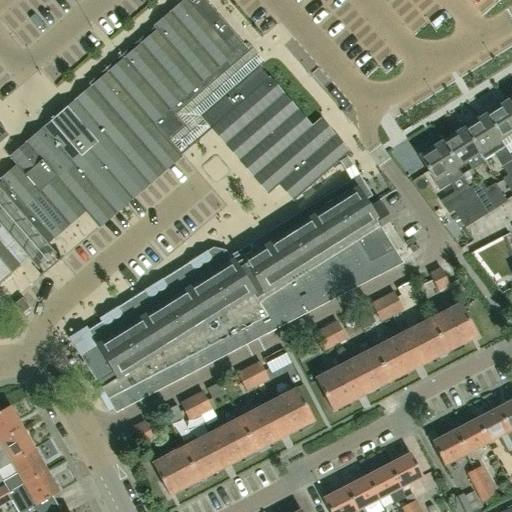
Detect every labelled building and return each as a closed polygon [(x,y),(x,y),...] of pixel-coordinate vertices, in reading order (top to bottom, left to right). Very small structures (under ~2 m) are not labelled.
[(156,32),(204,88),(247,50),(203,0),(193,0),(189,3),(182,2),(172,11),(172,17),(166,15),(157,24),(156,32)] [(156,32),(153,29),(121,56),(124,60),(172,115),(204,88),(156,32)] [(172,115),(124,60),(121,56),(88,85),(92,89),(148,155),(165,140),(156,129),(172,115)] [(257,69),(217,104),(215,106),(214,111),(266,168),(309,128),(257,69)] [(92,89),(43,132),(89,185),(99,197),(148,155),(92,89)] [(495,108),(484,115),(499,140),(511,132),(511,110),(506,101),(495,108)] [(266,168),(214,111),(213,121),(217,125),(218,132),(223,137),(230,140),(231,141),(232,148),(237,154),(244,156),(245,157),(247,165),(251,170),(258,173),(259,174),(261,181),(265,186),(272,189),(273,190),(284,181),(286,188),(291,193),(297,196),(298,197),(347,154),(318,120),(309,128),(266,168)] [(484,115),(462,129),(482,161),(492,154),(500,167),(511,160),(499,140),(484,115)] [(462,129),(440,143),(447,156),(455,168),(466,160),(472,169),(483,162),(482,161),(462,129)] [(89,185),(43,132),(10,160),(17,168),(57,213),(89,185)] [(429,144),(417,152),(420,156),(418,157),(439,190),(460,177),(455,168),(447,156),(440,143),(432,148),(429,144)] [(511,160),(502,166),(508,176),(503,179),(511,193),(511,160)] [(17,168),(0,183),(0,192),(35,232),(57,213),(17,168)] [(474,198),(485,215),(505,202),(494,184),(484,190),(478,182),(468,188),(474,198)] [(462,204),(453,210),(464,228),(485,215),(474,198),(468,188),(457,195),(462,204)] [(115,414),(401,264),(379,228),(390,221),(378,203),(367,209),(355,189),(234,265),(229,257),(227,259),(208,254),(207,252),(99,320),(101,323),(70,343),(95,381),(90,384),(109,414),(113,411),(115,414)] [(0,283),(21,266),(0,241),(0,227),(1,227),(0,225),(0,283)] [(449,287),(449,286),(459,280),(451,265),(441,270),(440,268),(428,274),(437,293),(449,287)] [(381,298),(391,317),(403,311),(393,292),(381,298)] [(34,305),(26,295),(18,302),(26,311),(34,305)] [(391,317),(381,298),(370,304),(380,323),(391,317)] [(430,320),(446,352),(475,337),(459,305),(430,320)] [(343,320),(348,330),(358,325),(353,315),(343,320)] [(430,320),(401,335),(418,367),(446,352),(430,320)] [(325,327),(334,346),(346,340),(336,321),(325,327)] [(334,346),(325,327),(313,333),(323,352),(334,346)] [(418,367),(401,335),(372,350),(389,382),(418,367)] [(372,350),(343,365),(360,397),(389,382),(372,350)] [(247,368),(257,387),(268,381),(259,362),(247,368)] [(360,397),(343,365),(314,380),(331,412),(360,397)] [(257,387),(247,368),(236,374),(245,393),(257,387)] [(224,394),(218,383),(206,389),(212,400),(224,394)] [(295,390),(267,405),(284,438),(312,423),(295,390)] [(190,397),(200,416),(211,410),(202,391),(190,397)] [(200,416),(190,397),(179,403),(188,422),(200,416)] [(511,400),(497,409),(511,438),(511,450),(510,452),(511,455),(511,400)] [(284,438),(267,405),(238,420),(255,453),(284,438)] [(0,440),(21,429),(8,406),(0,410),(0,440)] [(511,450),(511,438),(497,409),(474,420),(487,444),(498,438),(505,453),(510,451),(510,452),(511,450)] [(255,453),(238,420),(209,435),(226,468),(255,453)] [(487,444),(474,420),(452,432),(468,463),(470,462),(466,455),(487,444)] [(142,446),(154,440),(144,421),(132,427),(142,446)] [(21,429),(0,440),(0,455),(5,453),(11,463),(33,450),(21,429)] [(468,463),(452,432),(430,443),(442,467),(457,460),(461,467),(468,463)] [(226,468),(209,435),(181,449),(198,482),(226,468)] [(198,482),(181,449),(152,464),(169,497),(198,482)] [(2,482),(4,485),(3,486),(7,492),(7,494),(46,472),(33,450),(11,463),(17,473),(2,482)] [(408,455),(386,466),(395,483),(404,499),(407,505),(407,504),(411,511),(421,511),(415,500),(417,499),(409,484),(421,478),(408,455)] [(386,466),(365,477),(377,501),(389,495),(393,504),(404,499),(395,483),(386,466)] [(475,490),(489,482),(481,467),(467,474),(475,490)] [(11,499),(17,511),(23,511),(33,506),(51,496),(58,492),(46,472),(7,494),(11,499)] [(365,477),(343,488),(355,511),(357,511),(356,511),(368,511),(366,507),(377,501),(365,477)] [(489,482),(475,490),(482,504),(497,497),(489,482)] [(0,505),(11,499),(7,494),(7,492),(3,486),(0,487),(0,505)] [(355,511),(343,488),(321,500),(327,511),(355,511)] [(449,501),(454,511),(472,511),(482,507),(473,491),(464,496),(463,493),(449,501)] [(60,511),(57,506),(51,496),(33,506),(36,511),(60,511)]
